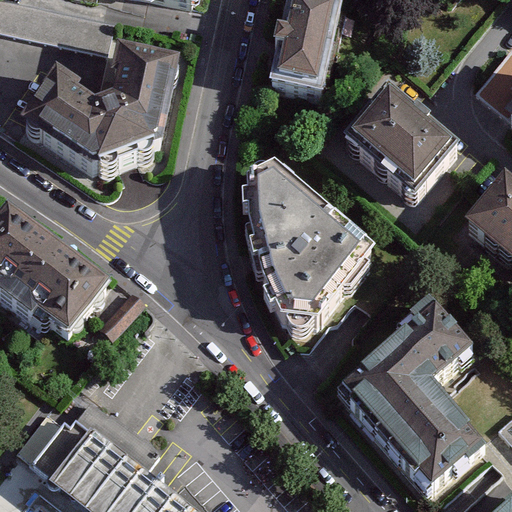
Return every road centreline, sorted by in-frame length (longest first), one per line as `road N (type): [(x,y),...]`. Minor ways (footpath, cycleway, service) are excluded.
road 1 (residential): [(191,262),(210,314),(376,511)]
road 2 (residential): [(191,262),(241,0)]
road 3 (residential): [(0,172),(111,245),(191,262)]
road 4 (residential): [(511,19),(471,69),(465,93),(467,122),(511,167)]
